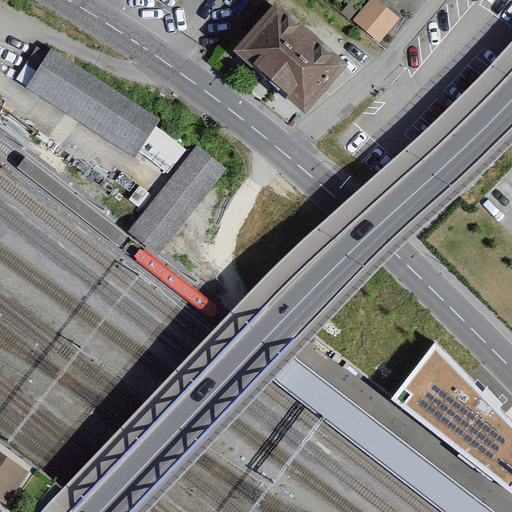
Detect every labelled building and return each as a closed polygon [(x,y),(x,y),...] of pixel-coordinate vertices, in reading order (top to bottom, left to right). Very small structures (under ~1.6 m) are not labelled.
[(382,0),(368,0),(354,16),(379,39),(399,15),(382,0)] [(280,9),(241,52),(305,108),(343,65),(280,9)] [(160,119),(53,53),(29,89),(135,157),(160,119)] [(160,251),(222,171),(197,151),(135,232),(160,251)] [(511,493),(511,421),(435,341),(393,400),(511,493)] [(492,511),(294,359),(286,368),(275,380),(446,511),(492,511)] [(24,476),(0,459),(0,499),(5,502),(24,476)]
